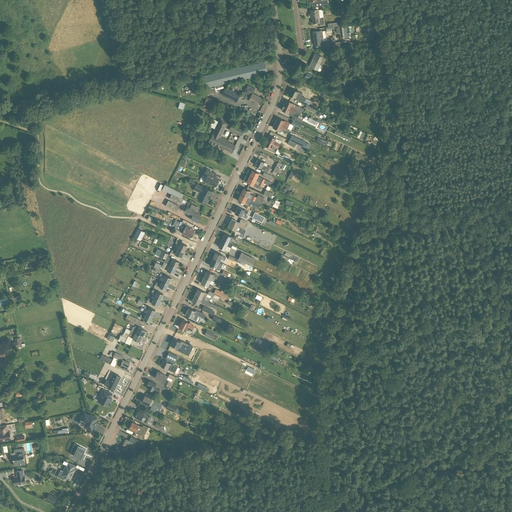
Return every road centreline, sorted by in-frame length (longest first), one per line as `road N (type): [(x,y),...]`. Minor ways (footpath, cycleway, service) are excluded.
road 1 (residential): [(72,511),(273,102),(278,55)]
road 2 (track): [(314,505),(511,457)]
